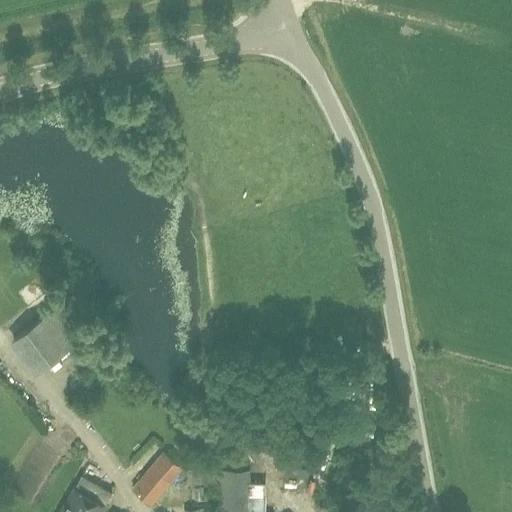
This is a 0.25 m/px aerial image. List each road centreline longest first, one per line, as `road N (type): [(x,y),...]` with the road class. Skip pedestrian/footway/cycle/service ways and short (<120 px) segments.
road 1 (unclassified): [(428,511),(368,193),(291,33)]
road 2 (unclassified): [(0,92),(93,67),(291,33)]
road 3 (track): [(333,0),(504,39)]
